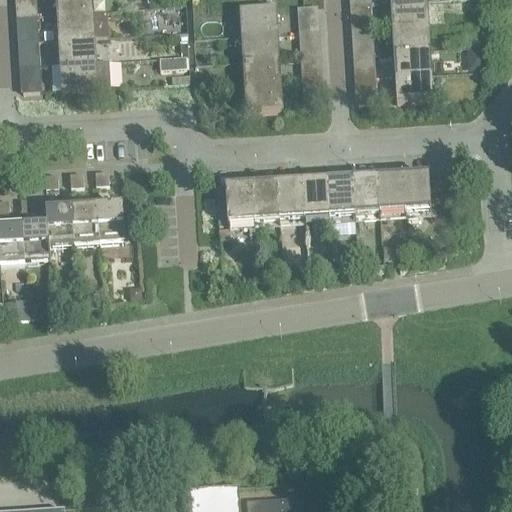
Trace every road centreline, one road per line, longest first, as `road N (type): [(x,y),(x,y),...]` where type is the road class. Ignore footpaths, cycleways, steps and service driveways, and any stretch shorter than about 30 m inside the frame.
road 1 (residential): [(0,365),(506,280)]
road 2 (residential): [(5,131),(160,123),(182,135)]
road 3 (residential): [(182,135),(207,154),(341,146)]
road 4 (residential): [(341,146),(494,138)]
road 5 (residential): [(341,146),(333,0)]
road 6 (residential): [(506,280),(494,138)]
road 7 (residential): [(185,265),(182,135)]
road 8 (residential): [(0,8),(5,131)]
